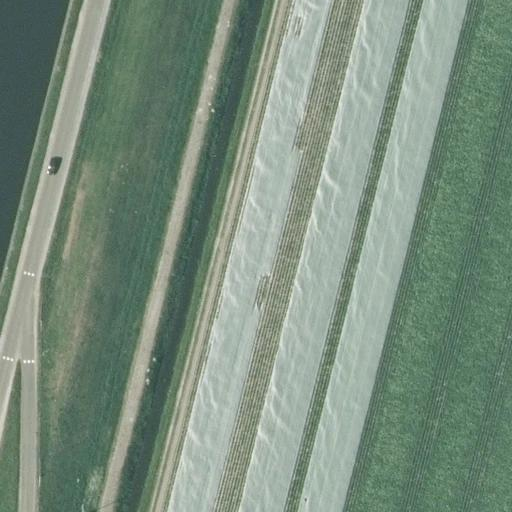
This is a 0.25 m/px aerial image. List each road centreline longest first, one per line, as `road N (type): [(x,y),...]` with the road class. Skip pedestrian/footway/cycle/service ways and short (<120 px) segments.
road 1 (unclassified): [(24,301),(99,0)]
road 2 (unclassified): [(21,511),(24,301)]
